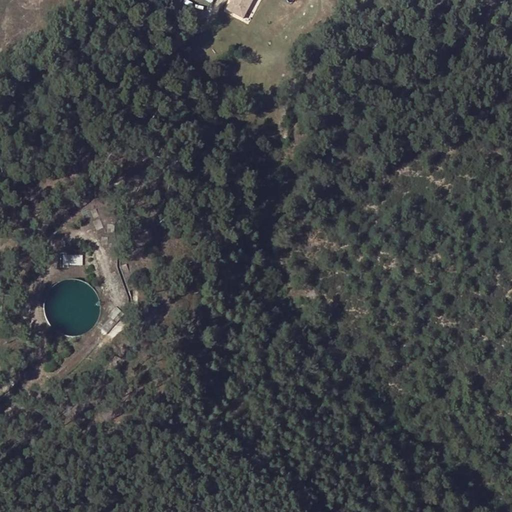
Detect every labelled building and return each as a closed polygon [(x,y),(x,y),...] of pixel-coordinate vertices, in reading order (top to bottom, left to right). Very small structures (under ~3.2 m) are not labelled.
[(231,0),(226,10),(243,19),(253,0),(231,0)] [(169,5),(161,12),(177,31),(184,25),(169,5)] [(103,228),(100,220),(93,223),(97,231),(103,228)] [(82,266),(82,256),(63,256),(63,265),(82,266)] [(130,275),(126,265),(121,267),(125,276),(130,275)] [(116,307),(108,316),(114,321),(122,312),(116,307)]
